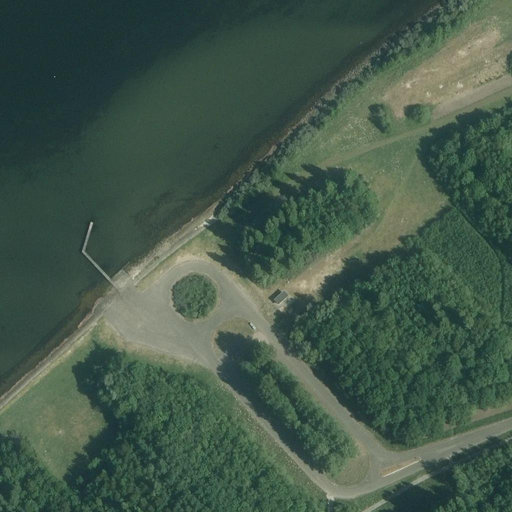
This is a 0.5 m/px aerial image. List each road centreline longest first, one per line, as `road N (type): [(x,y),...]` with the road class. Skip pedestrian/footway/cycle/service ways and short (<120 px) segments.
road 1 (unclassified): [(192,339),(327,484),(358,490)]
road 2 (unclassified): [(376,459),(237,299)]
road 3 (unclassified): [(237,299),(204,268),(174,272),(162,299),(192,339)]
